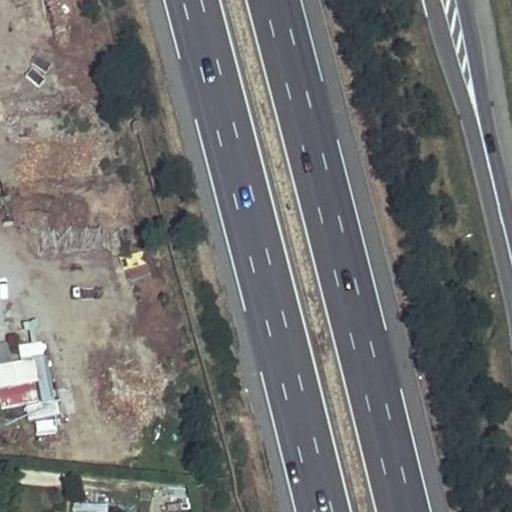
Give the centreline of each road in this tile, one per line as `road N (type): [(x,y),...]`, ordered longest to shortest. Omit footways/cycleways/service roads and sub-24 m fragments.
road 1 (motorway): [(192,0),(319,511)]
road 2 (motorway): [(402,511),(276,0)]
road 3 (secondary): [(511,264),(447,0)]
